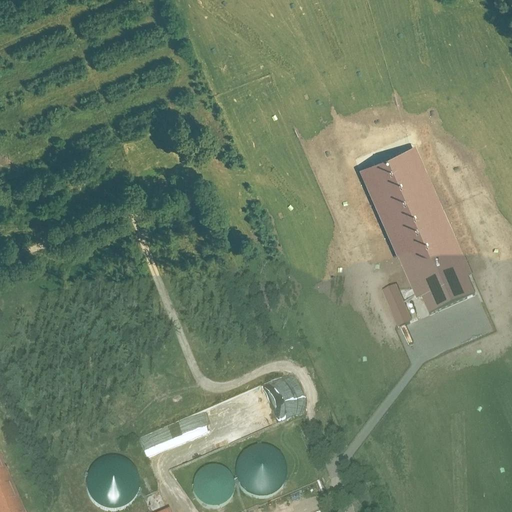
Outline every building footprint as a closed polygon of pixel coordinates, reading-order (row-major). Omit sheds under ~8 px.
[(416,247),(425,247),(425,251),(428,251),(429,243),(417,242),(416,247)] [(383,292),(396,329),(411,324),(398,287),(383,292)] [(244,393),(258,431),(299,416),(285,378),(244,393)] [(237,467),(236,476),(238,484),(242,492),(249,497),(257,500),(265,500),(274,497),(280,492),(285,486),(287,477),(287,469),(284,461),(278,455),(271,451),(263,449),(255,450),(247,453),(241,460),(237,467)] [(24,511),(0,455),(0,511),(24,511)] [(89,478),(88,486),(90,495),(94,502),(101,508),(109,511),(118,511),(126,508),(133,503),(137,496),(140,488),(139,480),(136,472),(131,466),(124,461),(115,460),(107,460),(99,464),(93,470),(89,478)] [(193,492),(195,499),(199,504),(204,509),(210,511),(217,511),(224,509),(229,504),(233,498),(235,491),(234,484),(231,477),(226,472),(219,469),(212,469),(205,470),(200,474),(195,479),(193,486),(193,492)]
